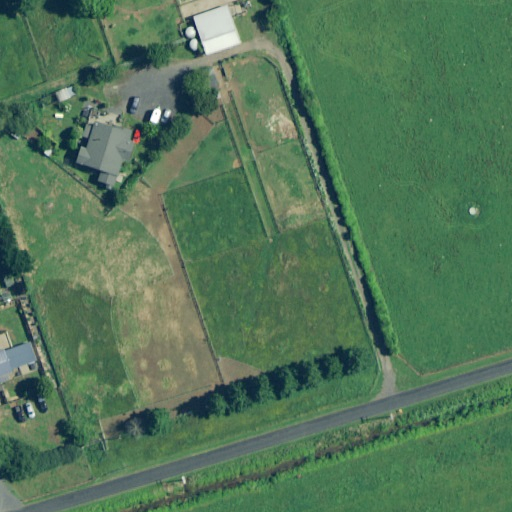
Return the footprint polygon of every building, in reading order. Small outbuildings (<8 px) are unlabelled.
[(244,43),(231,6),(196,18),(209,55),(244,43)] [(179,68),(178,60),(153,63),(154,71),(179,68)] [(223,96),(215,69),(202,73),(210,100),(223,96)] [(80,95),(76,85),(58,93),(62,102),(80,95)] [(86,149),(83,149),(77,167),(103,174),(100,184),(119,189),(135,133),(98,122),(97,127),(94,126),(87,124),(83,138),(89,140),(86,149)] [(38,362),(31,342),(0,351),(0,378),(0,379),(2,384),(16,379),(13,370),(38,362)]
